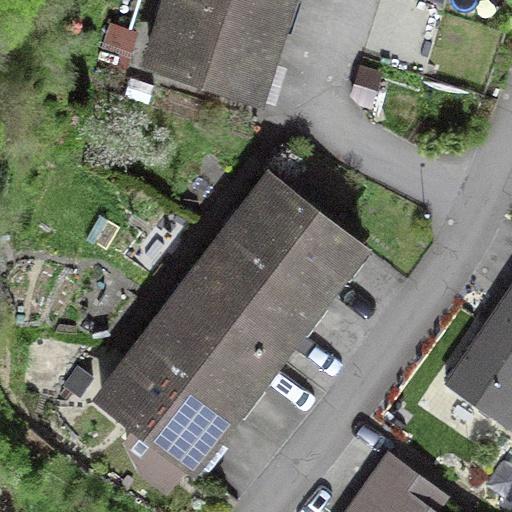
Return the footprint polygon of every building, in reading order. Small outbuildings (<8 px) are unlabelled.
[(267,96),(284,26),(204,0),(167,0),(150,60),(267,96)] [(204,0),(284,26),(292,0),(204,0)] [(228,229),(324,303),(373,245),(273,168),(228,229)] [(185,283),(281,353),(324,303),(228,229),(185,283)] [(143,340),(239,410),(281,353),(185,283),(143,340)] [(511,284),(449,383),(511,424),(511,284)] [(239,410),(143,340),(101,397),(196,467),(239,410)] [(461,495),(395,449),(349,511),(459,511),(452,506),(461,495)]
